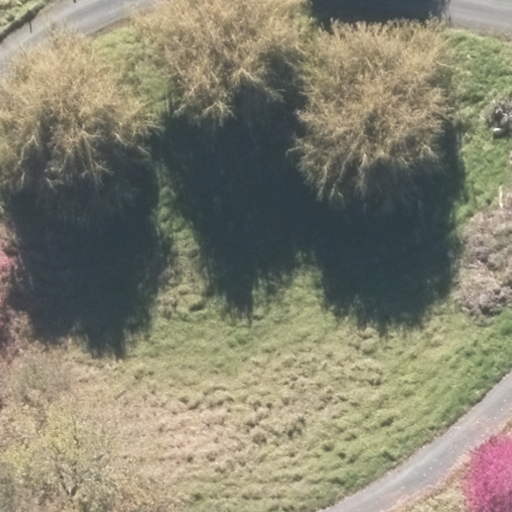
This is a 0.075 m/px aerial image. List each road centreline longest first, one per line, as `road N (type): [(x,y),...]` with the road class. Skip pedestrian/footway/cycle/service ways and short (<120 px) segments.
road 1 (track): [(511,395),(474,427),(303,511)]
road 2 (track): [(153,0),(35,48),(0,78)]
road 3 (track): [(511,30),(367,0)]
